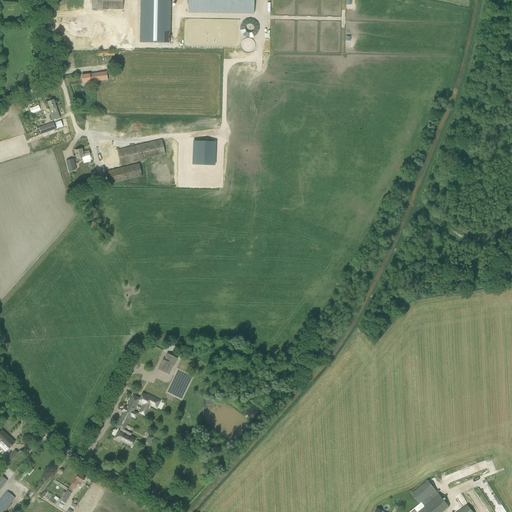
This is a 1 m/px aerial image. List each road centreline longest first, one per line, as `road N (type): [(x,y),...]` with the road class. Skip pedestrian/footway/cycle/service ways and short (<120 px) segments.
road 1 (track): [(511,231),(458,236),(415,204),(466,81),(483,0)]
road 2 (unclassified): [(162,511),(48,438),(15,397),(0,361)]
